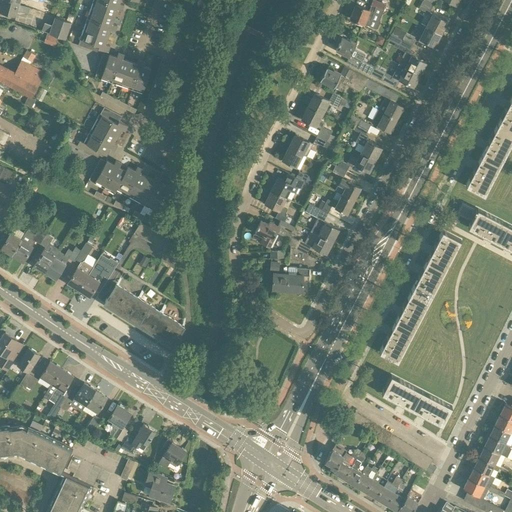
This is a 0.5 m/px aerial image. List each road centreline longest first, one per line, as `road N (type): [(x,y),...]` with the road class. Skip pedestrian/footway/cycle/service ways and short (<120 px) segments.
road 1 (residential): [(478,0),(305,338),(255,300),(236,267),(232,235),(340,0)]
road 2 (secondary): [(325,359),(511,0)]
road 3 (residential): [(358,353),(511,54)]
road 4 (secondary): [(269,464),(0,288)]
road 5 (residential): [(177,157),(140,138),(190,0)]
road 6 (residential): [(438,489),(511,342)]
